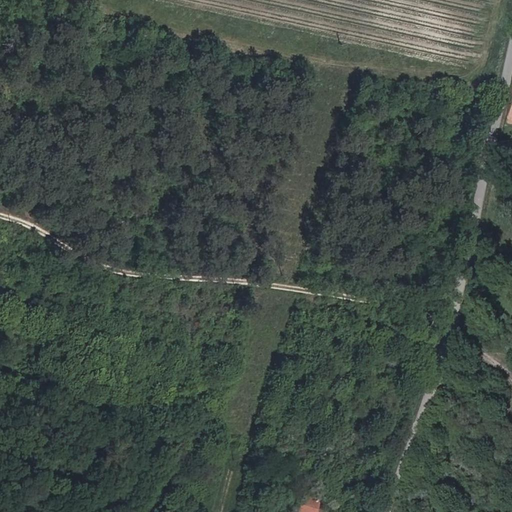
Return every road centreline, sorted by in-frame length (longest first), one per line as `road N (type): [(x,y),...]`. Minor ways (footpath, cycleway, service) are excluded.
road 1 (track): [(0,214),(34,224),(100,265),(136,274),(299,287),(433,319),(511,378)]
road 2 (unclassified): [(390,511),(455,310),(511,69)]
